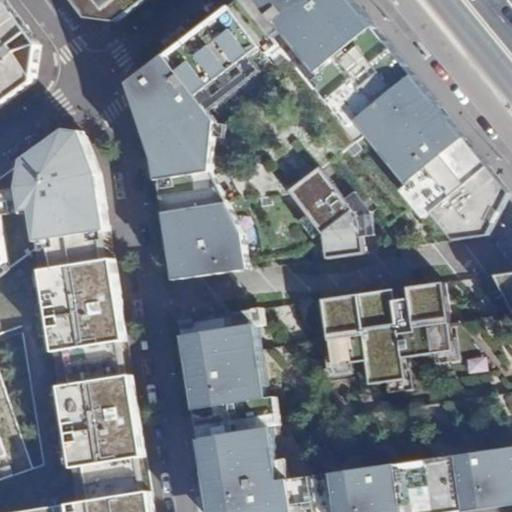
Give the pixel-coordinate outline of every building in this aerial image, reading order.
[(0,0),(0,104),(39,75),(43,33),(17,0),(0,0)] [(148,0),(68,0),(86,22),(117,25),(148,0)] [(150,179),(162,283),(261,265),(249,210),(219,167),(236,136),(211,105),(299,45),(443,235),(503,227),(501,169),(365,0),(227,0),(116,80),(150,179)] [(68,138),(0,186),(0,511),(155,511),(108,192),(89,142),(68,138)] [(331,262),(364,258),(362,225),(324,180),(294,202),(325,243),(331,262)] [(511,511),(511,278),(489,282),(511,320),(511,444),(290,477),(266,314),(182,326),(213,511),(511,511)] [(450,283),(324,303),(335,379),(373,373),(377,399),(413,393),(409,367),(462,359),(450,283)]
